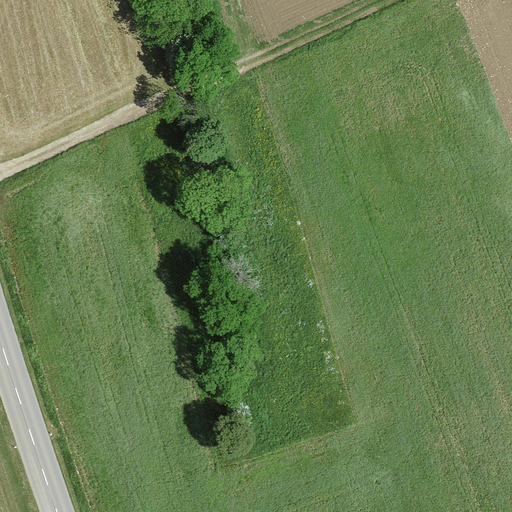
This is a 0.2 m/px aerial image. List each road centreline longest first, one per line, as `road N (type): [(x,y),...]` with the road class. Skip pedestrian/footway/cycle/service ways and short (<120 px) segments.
road 1 (track): [(385,0),(0,171)]
road 2 (tertiary): [(0,341),(57,511)]
